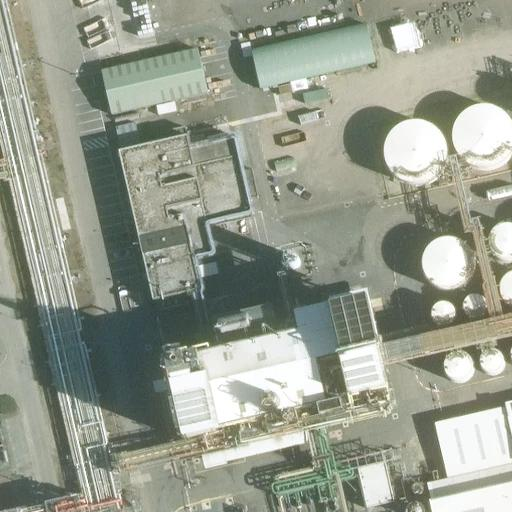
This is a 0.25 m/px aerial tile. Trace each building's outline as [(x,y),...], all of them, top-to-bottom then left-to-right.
[(121,511),(114,478),(110,459),(3,0),(0,0),(0,146),(3,159),(9,183),(82,499),(85,511),(121,511)] [(389,29),(396,55),(419,49),(413,23),(389,29)] [(368,27),(252,53),(261,91),(377,67),(368,27)] [(102,71),(112,116),(206,95),(199,51),(102,71)] [(350,75),(327,80),(332,101),(355,96),(350,75)] [(511,122),(511,121),(507,116),(504,113),(498,110),(491,107),(485,107),(478,107),(473,109),(467,112),(462,116),(457,121),(455,126),(453,131),(452,138),(452,144),(454,151),(458,157),(461,161),(465,165),(470,168),(476,171),(482,172),(490,171),(496,170),(501,167),(506,163),(511,157),(511,156),(511,122)] [(448,159),(449,154),(448,147),(446,141),(443,135),(438,130),(433,126),(426,123),(422,122),(415,121),(410,122),(403,124),(397,127),(393,131),(389,135),(386,141),(384,147),(383,154),(384,159),(386,166),(389,172),(393,177),(398,182),(404,185),(409,186),(415,187),(421,186),(427,185),(434,182),(439,178),(443,172),(447,166),(448,159)] [(102,123),(77,129),(89,181),(114,175),(102,123)] [(188,137),(120,153),(131,200),(123,201),(129,226),(136,224),(154,302),(191,293),(202,290),(196,268),(216,264),(207,225),(251,215),(248,201),(258,199),(252,170),(242,173),(234,137),(190,146),(188,137)] [(0,185),(9,183),(3,159),(0,159),(0,185)] [(511,319),(504,321),(496,285),(492,286),(479,222),(473,223),(474,229),(473,230),(456,160),(451,161),(466,237),(473,235),(485,287),(483,290),(486,304),(487,308),(491,324),(381,349),(369,302),(296,317),(300,335),(280,339),(273,310),(210,324),(202,290),(191,293),(206,357),(200,359),(200,357),(178,361),(178,362),(169,364),(185,442),(110,459),(114,478),(162,468),(163,473),(190,467),(188,463),(204,459),(207,471),(228,466),(228,464),(310,446),(316,469),(277,477),(278,479),(275,479),(276,484),(273,486),(271,489),(272,492),(273,495),(275,497),(278,497),(279,499),(336,486),(342,511),(373,511),(373,509),(394,504),(393,496),(405,493),(403,484),(407,483),(406,478),(417,476),(410,447),(332,464),(326,433),(395,418),(390,393),(391,393),(386,370),(453,355),(459,354),(511,343),(511,319)] [(506,263),(511,262),(511,227),(506,227),(500,228),(495,232),(491,237),(490,242),(490,248),(492,254),(496,259),(501,262),(506,263)] [(475,271),(476,266),(475,261),(474,256),(471,250),(468,247),(464,244),(459,241),(454,239),(449,239),(443,239),(438,241),(430,246),(427,250),(424,254),(422,259),(421,265),(422,270),(423,275),(425,279),(427,283),(432,287),(436,290),(440,292),(446,293),(451,293),(457,292),(462,290),(468,285),(472,280),(474,276),(475,271)] [(300,259),(298,258),(296,258),(294,258),(292,259),(290,260),(289,262),(288,265),(289,267),(290,269),(292,271),(294,271),(296,271),(299,271),(300,269),(302,267),(302,265),(302,263),(301,261),(300,259)] [(511,275),(511,276),(507,279),(503,284),(501,290),(501,296),(503,301),(507,306),(511,309),(511,275)] [(136,285),(115,290),(118,302),(139,296),(136,285)] [(487,308),(486,304),(484,301),(481,299),(477,297),(473,298),(470,299),(467,301),(465,305),(464,308),(465,312),(466,315),(469,318),(472,320),(476,320),(480,320),(483,318),(486,315),(487,311),(487,308)] [(455,315),(455,311),(452,308),(449,306),(446,305),(442,305),(438,306),(436,308),(434,312),(433,315),(433,319),(435,323),(438,325),(441,327),(445,327),(448,327),(452,325),(454,322),(455,318),(455,315)] [(503,368),(504,365),(504,361),(502,358),(500,355),(496,353),(493,352),(489,353),(485,354),(483,357),(481,361),(481,365),(482,369),(484,372),(487,374),(491,375),(495,375),(498,374),(501,372),(503,368)] [(464,355),(459,354),(453,355),(449,358),(446,362),(445,367),(445,372),(447,376),(450,380),(455,382),(459,383),(464,382),(469,379),(472,375),(473,371),(473,366),(471,361),(468,357),(464,355)] [(511,511),(511,403),(505,405),(506,409),(436,425),(448,480),(427,485),(431,502),(430,502),(432,511),(511,511)] [(85,511),(82,499),(26,511),(85,511)]
